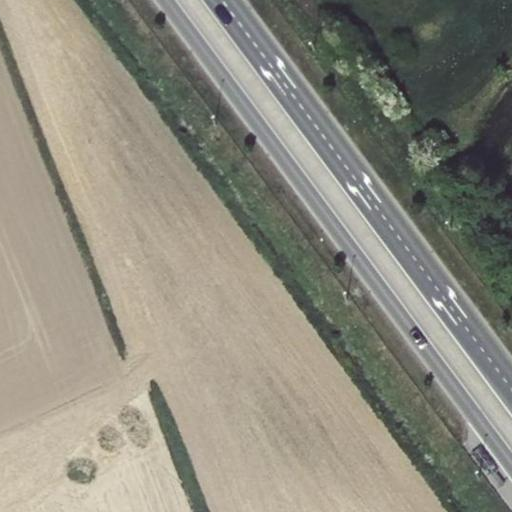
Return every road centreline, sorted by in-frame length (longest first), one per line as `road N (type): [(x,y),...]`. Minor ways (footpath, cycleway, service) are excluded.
road 1 (secondary): [(162,0),(511,468)]
road 2 (secondary): [(511,375),(226,0)]
